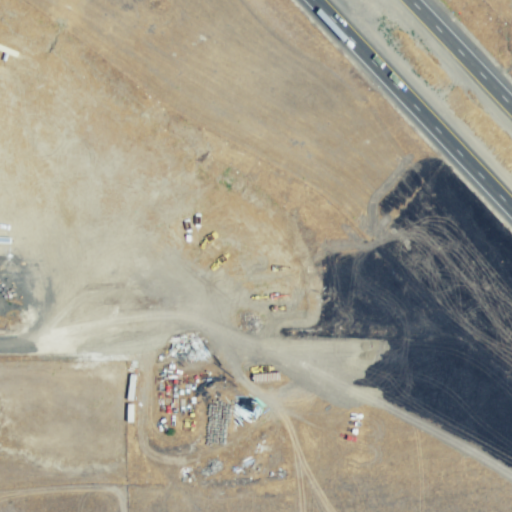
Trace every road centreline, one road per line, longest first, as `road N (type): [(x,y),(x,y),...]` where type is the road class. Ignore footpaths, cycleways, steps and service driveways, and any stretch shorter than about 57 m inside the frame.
road 1 (motorway): [(313,0),(511,209)]
road 2 (motorway): [(511,107),(410,0)]
